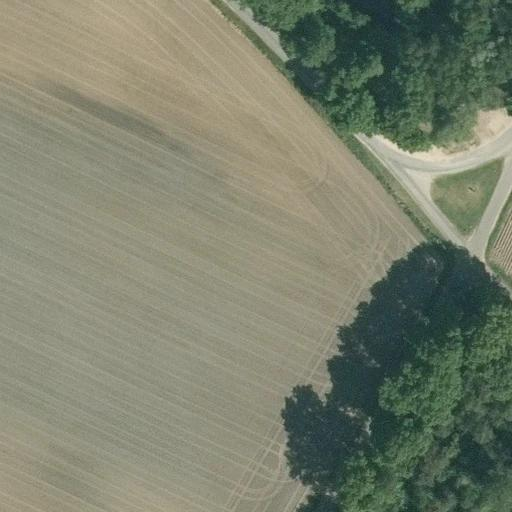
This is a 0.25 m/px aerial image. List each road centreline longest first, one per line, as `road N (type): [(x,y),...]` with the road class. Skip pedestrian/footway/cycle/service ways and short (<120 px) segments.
road 1 (unclassified): [(326,511),(471,256)]
road 2 (unclassified): [(390,163),(226,0)]
road 3 (unclassified): [(390,163),(468,163),(511,140)]
road 4 (unclassified): [(471,256),(390,163)]
